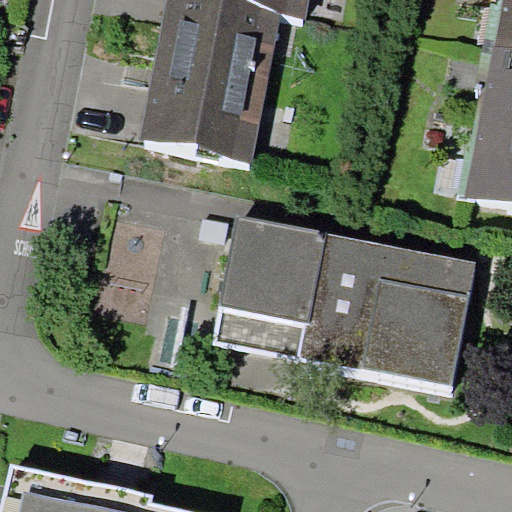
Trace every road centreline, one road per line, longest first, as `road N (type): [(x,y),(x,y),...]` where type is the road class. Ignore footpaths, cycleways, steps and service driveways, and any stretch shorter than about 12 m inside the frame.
road 1 (residential): [(0,376),(354,458)]
road 2 (residential): [(0,326),(62,0)]
road 3 (residential): [(354,458),(511,496)]
